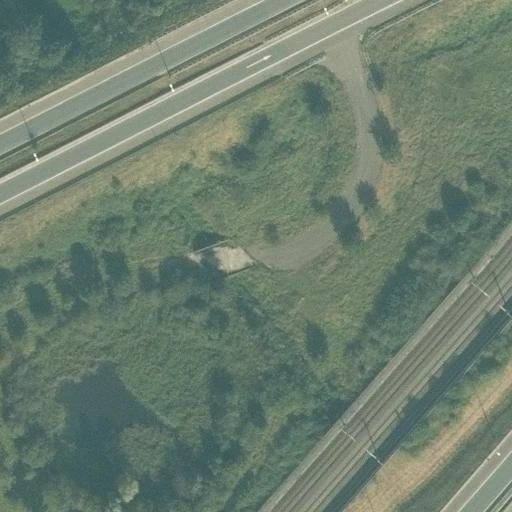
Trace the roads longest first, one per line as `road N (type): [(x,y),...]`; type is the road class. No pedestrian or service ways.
road 1 (motorway): [(0,199),(385,0)]
road 2 (motorway): [(288,0),(0,150)]
